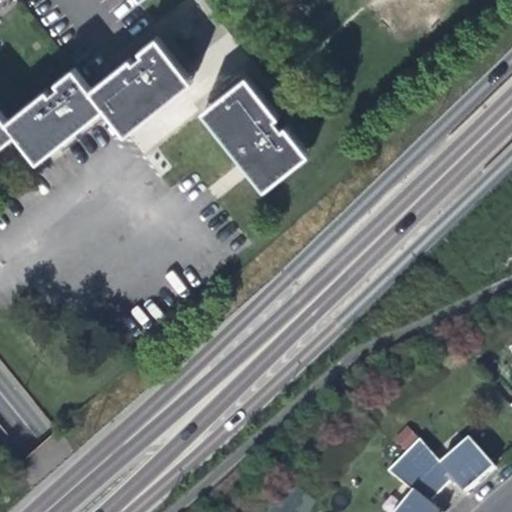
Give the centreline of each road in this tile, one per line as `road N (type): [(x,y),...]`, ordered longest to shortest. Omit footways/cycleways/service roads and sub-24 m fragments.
road 1 (trunk): [(511,57),(27,511)]
road 2 (trunk): [(511,81),(51,511)]
road 3 (trunk): [(105,511),(511,117)]
road 4 (trunk): [(133,511),(511,154)]
road 5 (residential): [(0,392),(80,511)]
